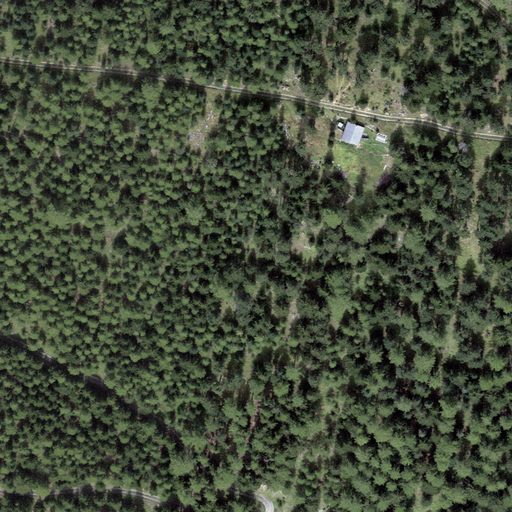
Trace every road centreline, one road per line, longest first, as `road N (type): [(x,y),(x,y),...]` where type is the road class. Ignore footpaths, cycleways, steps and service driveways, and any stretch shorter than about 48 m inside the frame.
road 1 (track): [(0,60),(511,135)]
road 2 (track): [(269,511),(254,490),(174,431),(0,332)]
road 3 (track): [(0,492),(116,490),(192,511)]
